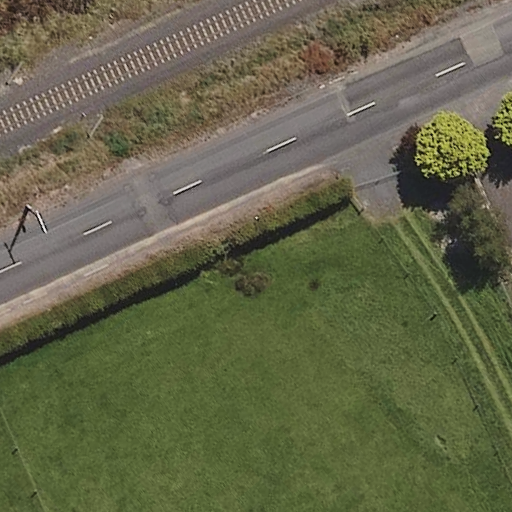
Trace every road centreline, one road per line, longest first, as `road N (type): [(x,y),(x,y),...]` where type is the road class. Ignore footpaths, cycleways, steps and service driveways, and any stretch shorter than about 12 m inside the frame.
road 1 (unclassified): [(0,272),(511,42)]
road 2 (track): [(340,120),(511,395)]
